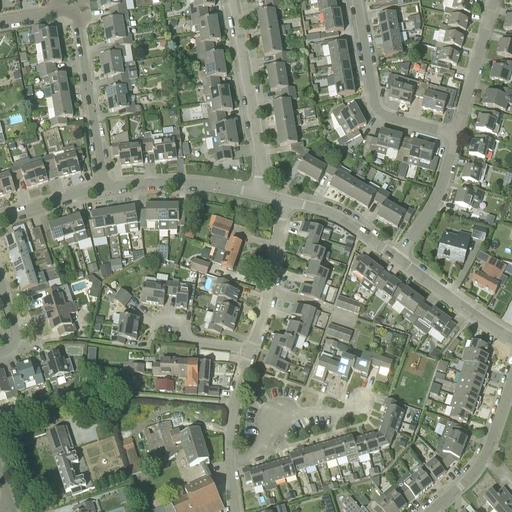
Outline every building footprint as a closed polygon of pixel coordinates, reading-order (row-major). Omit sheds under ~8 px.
[(120,2),(119,0),(99,0),(101,10),(109,9),(110,14),(127,12),(125,1),(120,2)] [(185,18),(191,17),(208,14),(207,8),(215,7),(213,0),(194,0),(195,5),(190,6),(190,9),(187,10),(185,13),(185,18)] [(393,2),(392,0),(374,0),(376,5),(380,5),(380,9),(399,6),(398,1),(393,2)] [(463,0),(461,0),(445,0),(443,8),(445,8),(444,14),(451,16),(458,18),(460,12),(470,14),(473,3),(463,0)] [(320,15),(323,15),(337,12),(335,2),(318,5),(320,15)] [(259,25),(277,22),(275,11),(281,10),(280,4),(267,6),(268,12),(258,14),(259,25)] [(324,24),(342,21),(340,11),(337,12),(323,15),(324,24)] [(105,33),(124,30),(130,29),(127,12),(110,14),(111,20),(103,22),(105,33)] [(209,20),(208,14),(191,17),(193,28),(192,31),(194,34),(200,33),(219,30),(217,19),(209,20)] [(380,28),(397,24),(395,14),(378,17),(380,28)] [(451,16),(448,27),(441,25),(439,32),(454,35),(455,29),(465,32),(468,20),(458,18),(451,16)] [(176,28),(179,22),(172,19),(169,25),(176,28)] [(322,40),(340,36),(339,33),(344,32),(342,21),(324,24),(326,35),(321,36),(322,40)] [(278,28),(277,22),(259,25),(261,36),(285,32),(284,27),(278,28)] [(381,37),(399,34),(397,24),(380,28),(381,37)] [(45,33),(44,27),(32,29),(33,34),(39,33),(41,44),(58,42),(56,31),(45,33)] [(125,36),(124,30),(105,33),(107,44),(115,43),(116,48),(124,47),(132,46),(130,35),(125,36)] [(197,52),(214,49),(213,43),(221,42),(219,30),(200,33),(201,40),(195,41),(197,52)] [(263,46),(280,43),(279,38),(286,36),(285,32),(261,36),(263,46)] [(454,35),(439,32),(435,49),(442,51),(449,53),(449,52),(451,47),(461,49),(464,38),(454,35)] [(383,47),(401,44),(399,34),(381,37),(383,47)] [(511,38),(508,37),(506,43),(501,42),(497,55),(511,59),(511,38)] [(335,45),(334,40),(323,42),(324,47),(328,47),(330,57),(348,54),(346,43),(335,45)] [(58,43),(58,42),(41,44),(43,55),(60,52),(60,53),(62,52),(60,43),(58,43)] [(282,54),(280,43),(263,46),(265,57),(275,56),(276,61),(289,59),(288,53),(282,54)] [(385,58),(402,55),(401,44),(383,47),(385,58)] [(103,68),(122,65),(121,59),(126,58),(124,47),(116,48),(108,50),(109,56),(101,57),(103,68)] [(215,55),(214,49),(197,52),(199,63),(204,62),(206,68),(225,65),(223,54),(215,55)] [(456,67),(459,55),(436,50),(434,59),(432,58),(430,67),(441,69),(449,71),(450,66),(456,67)] [(38,73),(40,73),(56,70),(55,64),(62,63),(60,53),(60,52),(43,55),(45,66),(37,67),(38,73)] [(332,67),(350,64),(348,54),(330,57),(332,67)] [(269,81),(286,78),(284,66),(290,65),(289,59),(276,61),(277,67),(267,69),(269,81)] [(511,65),(501,62),(499,68),(494,66),(490,80),(508,85),(511,86),(511,85),(511,65)] [(128,64),(122,65),(103,68),(104,79),(113,78),(114,84),(136,80),(137,80),(136,71),(130,72),(128,64)] [(334,77),(351,74),(350,64),(332,67),(334,77)] [(203,87),(219,84),(218,78),(227,77),(225,65),(206,68),(207,75),(201,76),(203,87)] [(453,79),(455,73),(449,71),(441,69),(439,75),(453,79)] [(57,76),(56,70),(40,73),(41,79),(49,78),(51,88),(68,86),(66,75),(57,76)] [(336,87),(353,84),(351,74),(334,77),(336,87)] [(399,103),(404,87),(406,80),(389,75),(385,89),(391,91),(389,100),(399,103)] [(288,89),(286,78),(269,81),(271,92),(281,91),(282,96),(295,94),(294,88),(288,89)] [(108,102),(127,99),(126,93),(132,92),(131,86),(135,85),(137,84),(136,80),(114,84),(115,89),(106,91),(108,102)] [(418,98),(422,84),(416,83),(415,90),(404,87),(399,103),(410,106),(413,97),(418,98)] [(220,90),(219,84),(203,87),(206,104),(211,103),(231,100),(229,89),(220,90)] [(337,97),(355,94),(353,84),(336,87),(337,97)] [(432,112),(439,89),(422,84),(418,98),(424,100),(421,109),(432,112)] [(68,86),(51,88),(43,90),(45,100),(52,99),(71,96),(70,87),(68,88),(68,86)] [(432,112),(443,115),(449,92),(439,89),(432,112)] [(511,106),(511,92),(499,89),(499,90),(502,90),(500,96),(487,92),(483,106),(505,112),(507,105),(511,106)] [(275,115),(292,112),(290,101),(296,100),(295,94),(282,96),(283,102),(273,104),(275,115)] [(54,110),(71,107),(71,105),(72,105),(71,96),(52,99),(54,110)] [(128,105),(127,99),(108,102),(110,113),(118,112),(119,118),(140,114),(139,106),(134,107),(134,104),(128,105)] [(209,122),(225,119),(224,113),(233,112),(231,100),(211,103),(213,110),(207,111),(209,122)] [(347,111),(344,106),(331,113),(340,128),(361,116),(355,106),(347,111)] [(51,129),(67,126),(66,119),(73,118),(71,107),(54,110),(56,121),(50,122),(51,129)] [(293,118),(292,112),(275,115),(277,126),(300,122),(300,117),(293,118)] [(497,136),(502,117),(486,112),(484,118),(480,117),(476,130),(497,136)] [(348,143),(361,136),(358,131),(366,126),(361,116),(340,128),(348,143)] [(226,125),(225,119),(209,122),(211,133),(216,132),(217,138),(237,135),(235,123),(226,125)] [(278,136),(296,133),(295,128),(301,126),(300,122),(277,126),(278,136)] [(173,132),(174,134),(162,135),(163,143),(166,162),(177,160),(176,149),(182,149),(180,136),(179,130),(175,130),(173,132)] [(385,157),(387,151),(392,134),(381,131),(379,140),(372,139),(369,153),(385,157)] [(298,144),(296,133),(278,136),(280,148),(291,146),(292,152),(296,154),(304,149),(303,143),(298,144)] [(152,144),(152,140),(151,134),(145,135),(146,140),(147,153),(153,152),(155,163),(166,162),(163,143),(152,144)] [(401,164),(405,150),(400,148),(403,137),(392,134),(387,151),(398,153),(395,162),(401,164)] [(239,147),(236,135),(218,138),(219,144),(213,145),(214,150),(210,150),(208,153),(209,158),(215,156),(215,163),(232,160),(230,148),(239,147)] [(132,166),(129,147),(128,140),(111,137),(113,157),(119,157),(121,167),(132,166)] [(492,153),(495,142),(477,137),(475,143),(473,142),(469,155),(485,160),(487,151),(492,153)] [(132,166),(143,165),(142,154),(147,153),(146,140),(140,141),(140,146),(129,147),(132,166)] [(418,168),(424,145),(413,142),(411,151),(405,150),(401,164),(418,168)] [(434,173),(438,159),(432,157),(435,148),(424,145),(418,168),(434,173)] [(75,151),(73,146),(63,149),(65,158),(70,176),(81,173),(78,163),(84,161),(81,149),(75,151)] [(308,178),(317,163),(306,157),(309,152),(304,149),(296,154),(300,156),(298,160),(303,163),(298,172),(308,178)] [(54,161),(53,156),(47,158),(51,170),(56,168),(59,179),(70,176),(65,158),(54,161)] [(51,170),(47,158),(41,160),(40,159),(30,162),(32,167),(38,186),(48,182),(45,172),(51,170)] [(330,176),(336,164),(331,161),(327,169),(317,163),(308,178),(318,184),(325,173),(330,176)] [(484,179),(487,167),(471,162),(469,168),(466,167),(462,180),(478,185),(480,178),(484,179)] [(339,193),(348,178),(339,173),(341,168),(336,164),(330,176),(335,179),(330,188),(339,193)] [(21,171),(20,167),(14,169),(18,180),(23,179),(27,189),(38,186),(32,167),(21,171)] [(0,181),(5,196),(16,193),(12,182),(18,180),(14,169),(8,170),(9,175),(0,177),(0,181)] [(349,199),(361,178),(357,175),(353,181),(348,178),(339,193),(349,199)] [(358,204),(367,189),(362,186),(365,180),(361,178),(349,199),(358,204)] [(377,193),(379,188),(370,183),(367,189),(377,193)] [(480,204),(483,193),(469,188),(467,194),(459,191),(455,205),(471,210),(473,202),(480,204)] [(377,194),(367,189),(358,204),(368,210),(373,201),(378,204),(385,192),(380,189),(377,194)] [(387,224),(396,208),(386,203),(390,195),(385,192),(378,204),(383,207),(377,218),(387,224)] [(157,223),(157,205),(146,205),(146,211),(140,211),(141,230),(147,230),(147,223),(155,223),(155,228),(160,228),(160,223),(157,223)] [(157,223),(160,223),(169,223),(169,205),(157,205),(157,223)] [(179,213),(179,205),(169,205),(169,223),(169,232),(179,231),(179,227),(185,227),(185,213),(179,213)] [(138,229),(138,225),(135,207),(124,209),(127,226),(129,226),(130,230),(138,229)] [(406,214),(396,208),(387,224),(398,230),(403,221),(408,224),(415,212),(409,209),(406,214)] [(127,226),(124,209),(113,210),(116,228),(124,227),(125,231),(130,230),(129,226),(127,226)] [(104,234),(108,233),(108,229),(116,228),(113,210),(102,212),(105,230),(103,230),(104,234)] [(104,234),(103,230),(105,230),(102,212),(92,214),(93,221),(88,221),(93,240),(109,238),(108,233),(104,234)] [(80,243),(88,241),(84,229),(88,227),(84,214),(69,219),(75,236),(73,236),(74,241),(78,239),(80,243)] [(59,222),(65,239),(73,236),(75,236),(69,219),(59,222)] [(50,248),(58,246),(56,242),(65,239),(59,222),(48,225),(51,233),(45,235),(50,248)] [(319,239),(322,230),(302,222),(299,233),(309,236),(310,236),(319,239)] [(230,240),(226,239),(229,229),(214,224),(211,234),(219,237),(215,249),(238,256),(242,243),(230,240)] [(484,243),(488,230),(474,227),(471,240),(484,243)] [(37,242),(39,241),(44,240),(40,229),(33,231),(37,242)] [(193,241),(195,236),(193,232),(187,230),(184,238),(193,241)] [(464,260),(470,234),(459,232),(457,238),(444,234),(440,249),(443,250),(441,258),(450,260),(451,256),(464,260)] [(8,250),(25,245),(29,244),(26,233),(5,240),(8,250)] [(329,255),(330,254),(326,253),(316,249),(319,239),(310,236),(309,236),(306,247),(329,255)] [(12,261),(28,256),(25,245),(8,250),(12,261)] [(329,255),(306,247),(305,251),(301,249),(299,255),(312,260),(311,262),(322,265),(324,259),(328,260),(329,255)] [(204,248),(202,257),(211,260),(214,251),(204,248)] [(168,262),(168,249),(161,249),(161,254),(158,254),(158,259),(168,262)] [(232,271),(238,256),(215,249),(210,263),(221,267),(232,271)] [(134,263),(144,257),(144,252),(132,253),(134,263)] [(15,271),(31,266),(28,256),(12,261),(15,271)] [(497,283),(506,266),(489,257),(486,256),(484,259),(487,261),(480,274),(477,272),(471,282),(480,286),(479,287),(482,289),(483,288),(495,294),(500,285),(497,283)] [(364,262),(359,258),(350,270),(364,280),(374,266),(365,259),(364,262)] [(113,272),(123,270),(122,260),(111,261),(113,272)] [(206,276),(207,273),(210,265),(194,260),(191,270),(206,276)] [(321,266),(322,265),(311,262),(308,270),(304,269),(304,271),(327,279),(329,273),(320,269),(321,266)] [(90,274),(98,272),(96,264),(88,266),(90,274)] [(18,282),(35,277),(31,266),(15,271),(18,282)] [(373,295),(377,290),(386,278),(382,275),(383,273),(374,266),(364,280),(360,286),(373,295)] [(47,278),(57,274),(55,268),(45,272),(47,278)] [(327,292),(329,287),(325,286),(327,279),(304,271),(302,275),(315,280),(313,287),(327,292)] [(44,274),(35,277),(18,282),(22,292),(27,290),(29,296),(50,289),(48,283),(47,284),(44,274)] [(97,300),(101,284),(92,277),(87,278),(89,284),(92,285),(89,298),(97,300)] [(49,281),(51,287),(60,284),(58,278),(49,281)] [(391,281),(386,278),(377,290),(391,300),(402,286),(393,279),(391,281)] [(236,304),(239,293),(229,289),(231,283),(218,279),(212,296),(218,298),(230,302),(236,304)] [(172,297),(174,283),(157,281),(156,286),(153,305),(163,307),(165,296),(172,297)] [(193,308),(196,286),(174,283),(172,297),(177,297),(175,309),(187,310),(187,307),(193,308)] [(153,305),(156,286),(144,284),(141,304),(153,305)] [(312,288),(302,285),(298,295),(323,304),(327,292),(313,287),(312,288)] [(392,308),(395,303),(404,310),(415,296),(402,286),(391,300),(388,305),(392,308)] [(65,306),(60,288),(45,293),(48,301),(43,302),(46,312),(45,312),(47,318),(76,308),(75,303),(65,306)] [(124,308),(132,298),(121,289),(113,300),(124,308)] [(358,315),(362,304),(339,296),(335,308),(358,315)] [(414,325),(427,308),(422,304),(424,302),(415,296),(404,310),(401,315),(414,325)] [(236,322),(240,311),(229,308),(230,302),(218,298),(215,305),(213,314),(236,322)] [(318,319),(320,313),(295,304),(292,315),(302,318),(302,319),(312,323),(314,317),(318,319)] [(74,334),(69,316),(78,313),(76,308),(47,318),(48,323),(49,323),(53,333),(58,331),(60,338),(74,334)] [(431,311),(427,308),(414,325),(428,335),(432,330),(442,316),(433,309),(431,311)] [(234,327),(236,322),(213,314),(210,325),(208,331),(220,335),(222,329),(233,332),(234,327)] [(138,329),(139,319),(120,316),(119,326),(138,329)] [(445,340),(454,328),(449,325),(451,322),(442,316),(432,330),(445,340)] [(308,334),(312,323),(302,319),(299,327),(286,322),(285,326),(308,334)] [(349,344),(352,332),(330,325),(326,336),(349,344)] [(136,341),(137,336),(138,329),(119,326),(117,338),(112,337),(111,344),(124,346),(125,340),(136,341)] [(306,340),(308,334),(285,326),(284,328),(288,330),(285,338),(295,342),(296,341),(295,341),(296,337),(306,340)] [(196,335),(201,332),(197,327),(192,330),(196,335)] [(391,343),(394,335),(386,333),(384,340),(391,343)] [(284,340),(271,336),(269,342),(273,343),(272,346),(283,350),(296,354),(297,349),(293,348),(295,342),(285,338),(284,340)] [(452,354),(460,343),(456,340),(448,351),(452,354)] [(486,356),(489,347),(472,342),(469,351),(486,356)] [(268,357),(279,361),(283,350),(272,346),(268,357)] [(88,364),(96,365),(97,348),(89,348),(88,364)] [(485,388),(489,377),(486,376),(489,364),(486,363),(489,357),(486,356),(469,351),(466,350),(462,362),(465,363),(450,408),(453,410),(450,419),(466,424),(469,415),(472,416),(474,410),(477,411),(481,399),(478,398),(482,387),(485,388)] [(341,382),(349,358),(350,354),(348,354),(345,353),(340,365),(336,364),(332,375),(341,378),(340,382),(341,382)] [(364,380),(372,356),(364,353),(361,360),(360,360),(359,362),(355,373),(361,375),(360,379),(364,380)] [(60,361),(58,354),(48,357),(50,364),(47,365),(48,367),(42,369),(46,381),(49,380),(51,384),(57,382),(56,378),(63,376),(66,380),(72,378),(70,373),(74,372),(70,360),(64,361),(64,360),(60,361)] [(378,370),(382,359),(372,356),(364,380),(366,381),(370,367),(378,370)] [(285,375),(289,364),(279,361),(268,357),(265,368),(285,375)] [(385,384),(394,359),(388,357),(387,361),(382,359),(378,370),(375,381),(385,384)] [(355,373),(359,362),(349,358),(341,382),(346,384),(350,371),(355,373)] [(187,382),(188,362),(170,361),(170,359),(161,359),(160,365),(153,365),(152,376),(187,378),(187,382)] [(332,375),(336,364),(320,359),(312,380),(323,383),(326,373),(332,375)] [(196,389),(197,363),(188,362),(187,382),(184,382),(184,388),(187,388),(187,389),(196,389)] [(445,374),(448,364),(440,362),(437,371),(445,374)] [(33,371),(30,363),(17,367),(18,370),(11,372),(13,379),(17,392),(25,390),(23,386),(34,383),(35,387),(44,384),(39,369),(33,371)] [(219,397),(219,389),(208,388),(210,363),(201,363),(198,395),(219,397)] [(144,375),(144,366),(129,365),(129,373),(144,375)] [(6,381),(3,371),(0,372),(0,396),(5,394),(7,401),(19,398),(17,392),(13,379),(6,381)] [(173,393),(174,382),(159,380),(158,391),(173,393)] [(438,397),(441,387),(432,384),(429,394),(438,397)] [(401,423),(404,413),(396,410),(398,405),(386,401),(384,408),(386,409),(383,417),(401,423)] [(397,434),(401,423),(383,417),(380,429),(395,433),(397,434)] [(173,432),(170,422),(143,431),(151,456),(166,451),(176,448),(175,446),(181,444),(182,446),(187,445),(187,444),(191,443),(191,444),(202,440),(198,430),(198,429),(180,435),(179,430),(173,432)] [(464,448),(467,439),(464,438),(466,433),(458,429),(459,426),(449,422),(441,442),(446,443),(464,448)] [(69,456),(67,452),(74,450),(66,428),(47,434),(66,493),(71,492),(73,497),(83,493),(81,488),(86,487),(83,478),(76,480),(71,465),(78,463),(75,454),(69,456)] [(390,447),(395,433),(380,429),(378,434),(377,434),(390,447)] [(379,450),(390,447),(377,434),(374,435),(379,450)] [(369,456),(379,452),(379,450),(374,435),(364,438),(369,456)] [(359,461),(358,459),(353,441),(352,437),(342,440),(347,458),(349,465),(359,461)] [(130,476),(142,472),(131,438),(120,442),(123,453),(122,453),(130,476)] [(358,459),(369,456),(364,438),(353,441),(358,459)] [(208,460),(202,440),(191,444),(191,443),(187,444),(187,445),(182,446),(189,468),(209,461),(208,460)] [(336,461),(347,458),(342,440),(331,443),(336,461)] [(326,464),(336,461),(331,443),(321,446),(326,464)] [(464,448),(446,443),(443,453),(437,457),(447,469),(455,462),(456,459),(459,460),(464,448)] [(316,467),(326,464),(321,446),(310,449),(316,467)] [(296,477),(295,473),(305,470),(299,449),(297,450),(298,453),(289,455),(291,459),(290,459),(296,477)] [(302,452),(302,449),(299,449),(305,470),(316,467),(310,449),(302,452)] [(436,482),(445,474),(443,472),(447,469),(437,457),(425,468),(426,470),(436,482)] [(285,480),(296,477),(290,459),(280,462),(285,480)] [(275,483),(285,480),(280,462),(270,465),(275,483)] [(265,486),(275,483),(270,465),(260,468),(265,486)] [(217,511),(224,509),(205,468),(206,467),(205,466),(201,468),(207,479),(184,489),(187,497),(171,505),(172,506),(164,510),(163,507),(151,511),(217,511)] [(265,486),(260,468),(250,471),(249,468),(242,470),(246,483),(251,481),(254,490),(265,486)] [(436,482),(426,470),(422,473),(420,471),(412,478),(424,492),(432,485),(436,482)] [(415,499),(424,492),(412,478),(409,474),(396,485),(409,501),(413,497),(415,499)] [(396,511),(399,511),(406,506),(404,504),(409,501),(396,485),(383,496),(386,500),(396,511)] [(510,497),(507,493),(504,489),(495,496),(492,491),(480,501),(484,506),(487,503),(493,510),(510,497)] [(365,509),(372,503),(365,495),(359,501),(365,509)] [(325,507),(331,505),(329,497),(322,498),(325,507)] [(361,510),(351,497),(342,504),(346,509),(343,511),(366,511),(363,508),(361,510)] [(509,511),(508,511),(511,508),(511,498),(510,497),(493,510),(494,511),(509,511)] [(396,511),(386,500),(378,507),(375,503),(366,511),(396,511)] [(94,511),(92,503),(78,507),(79,511),(94,511)]
